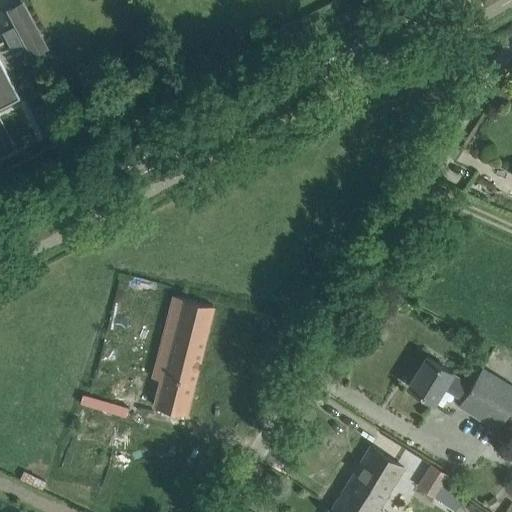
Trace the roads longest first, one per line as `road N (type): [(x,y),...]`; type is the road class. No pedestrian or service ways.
road 1 (residential): [(222,511),(476,95),(511,61)]
road 2 (secondary): [(0,234),(448,0)]
